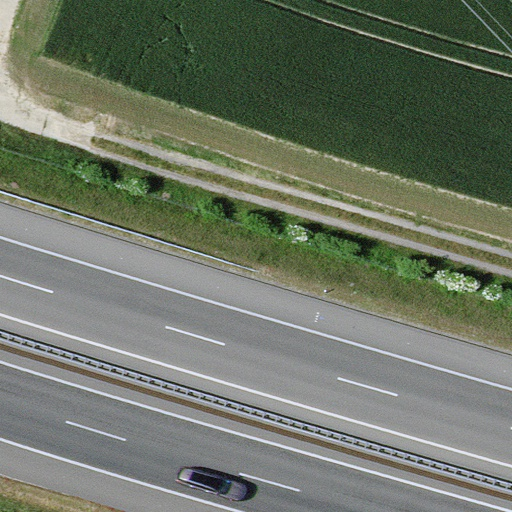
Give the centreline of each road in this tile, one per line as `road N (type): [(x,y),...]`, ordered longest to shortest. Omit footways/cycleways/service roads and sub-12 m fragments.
road 1 (track): [(511,264),(0,109)]
road 2 (motorway): [(511,427),(0,275)]
road 3 (motorway): [(0,400),(375,511)]
